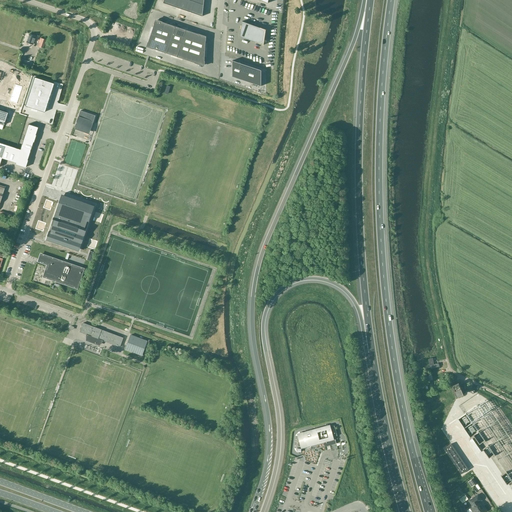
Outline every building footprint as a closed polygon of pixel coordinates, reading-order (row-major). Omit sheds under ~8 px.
[(164,0),(163,3),(202,16),(203,0),(164,0)] [(205,37),(165,23),(156,20),(146,46),(204,66),(205,37)] [(265,30),(242,21),(240,37),(263,45),(265,30)] [(50,42),(46,40),(40,38),(39,40),(34,39),(35,36),(29,34),(26,42),(32,45),(34,40),(39,42),(37,46),(47,50),(50,42)] [(29,62),(20,59),(18,64),(28,67),(29,62)] [(259,87),(260,71),(231,61),(231,76),(259,87)] [(53,83),(33,77),(24,106),(43,112),(53,83)] [(17,104),(22,86),(15,84),(9,101),(17,104)] [(95,116),(80,111),(75,127),(77,127),(77,128),(88,132),(91,122),(93,123),(95,116)] [(20,149),(0,142),(0,161),(1,158),(15,163),(15,164),(24,167),(37,127),(28,124),(20,149)] [(46,240),(79,251),(94,206),(61,194),(46,240)] [(11,214),(0,210),(0,214),(10,218),(11,214)] [(84,269),(41,254),(38,261),(48,265),(47,267),(46,267),(47,267),(44,277),(77,288),(80,279),(81,279),(80,278),(84,269)] [(123,338),(83,323),(80,332),(87,335),(87,340),(96,343),(99,339),(120,347),(123,338)] [(147,341),(130,335),(125,349),(142,356),(147,341)] [(433,358),(428,359),(430,365),(426,366),(426,369),(439,367),(439,364),(434,365),(433,358)] [(429,373),(428,370),(422,371),(425,382),(433,380),(431,373),(429,373)] [(457,397),(463,394),(458,383),(452,386),(457,397)] [(479,431),(472,422),(464,428),(470,437),(473,435),(479,431)] [(314,431),(300,435),(300,437),(303,446),(304,448),(310,447),(309,444),(323,441),(325,447),(336,443),(334,437),(337,436),(334,425),(329,427),(329,426),(327,426),(327,427),(319,430),(318,429),(314,430),(314,431)] [(479,444),(485,440),(479,431),(473,435),(479,444)] [(451,444),(444,448),(461,474),(468,469),(451,444)] [(489,458),(494,454),(488,445),(482,449),(489,458)] [(476,484),(473,478),(468,482),(471,487),(476,484)] [(473,507),(466,511),(467,511),(483,511),(485,511),(479,502),(479,503),(478,502),(481,500),(478,495),(469,501),(473,507)]
